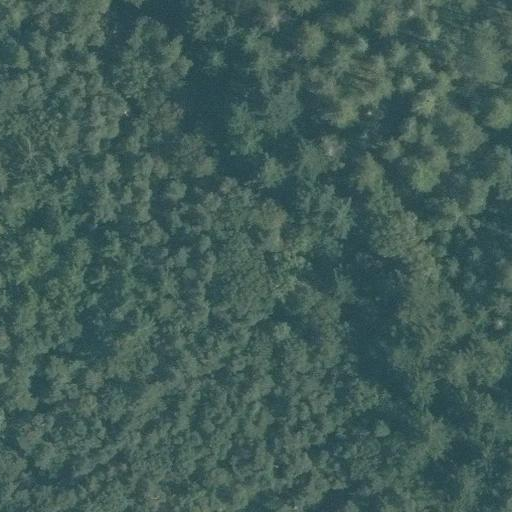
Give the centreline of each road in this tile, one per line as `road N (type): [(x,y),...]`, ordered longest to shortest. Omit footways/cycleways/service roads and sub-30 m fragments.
road 1 (track): [(0,21),(81,51),(124,98),(418,511)]
road 2 (track): [(268,302),(511,103)]
